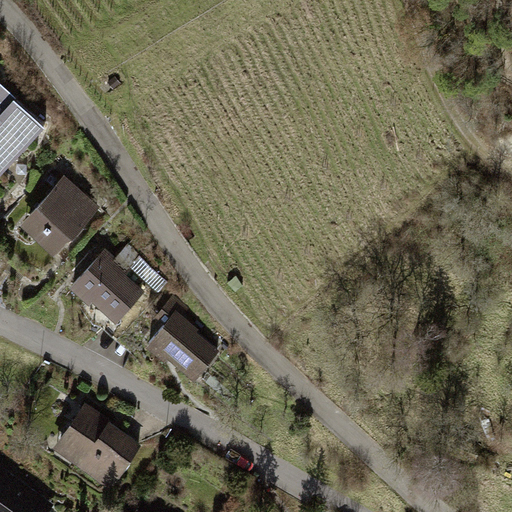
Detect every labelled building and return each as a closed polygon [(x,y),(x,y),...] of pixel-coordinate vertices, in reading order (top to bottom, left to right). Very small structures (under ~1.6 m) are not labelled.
[(0,75),(1,74),(0,72),(0,174),(15,159),(13,158),(41,126),(42,127),(47,123),(0,80),(0,75)] [(79,198),(62,183),(32,216),(45,228),(39,235),(56,250),(76,229),(75,227),(78,223),(81,226),(98,207),(83,193),(79,198)] [(0,271),(2,274),(25,250),(8,234),(0,242),(0,271)] [(120,262),(106,250),(75,284),(92,299),(96,295),(118,317),(112,323),(125,334),(146,311),(136,300),(143,292),(124,273),(141,255),(130,244),(120,254),(123,258),(120,262)] [(136,344),(157,321),(146,311),(125,334),(136,344)] [(197,328),(177,311),(151,342),(167,356),(171,351),(198,374),(219,350),(196,330),(197,328)] [(111,422),(88,405),(63,439),(83,454),(78,460),(111,483),(126,462),(127,462),(141,444),(124,431),(122,435),(112,428),(112,424),(111,422)] [(479,446),(462,439),(457,450),(474,458),(479,446)] [(25,486),(0,467),(0,511),(45,511),(20,494),(25,486)]
